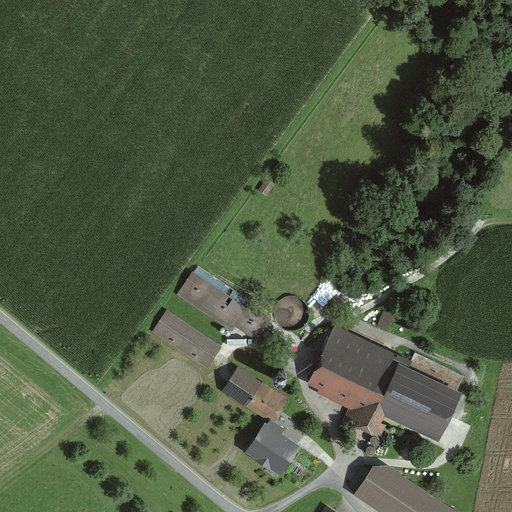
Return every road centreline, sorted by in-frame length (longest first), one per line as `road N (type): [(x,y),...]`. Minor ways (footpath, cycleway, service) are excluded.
road 1 (track): [(333,477),(347,465),(428,466),(448,455),(473,386),(464,367),(348,321),(426,275),(485,224)]
road 2 (unclassified): [(0,313),(235,511)]
